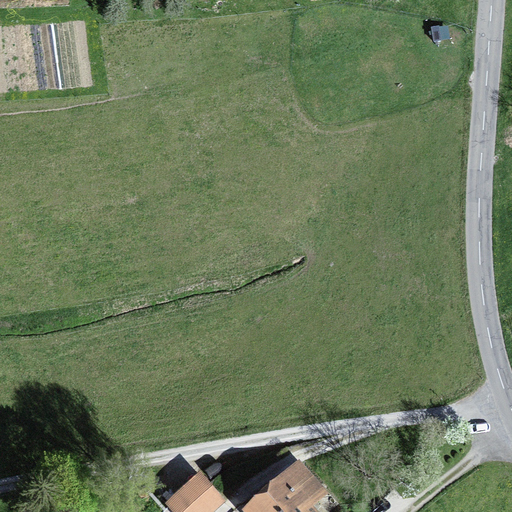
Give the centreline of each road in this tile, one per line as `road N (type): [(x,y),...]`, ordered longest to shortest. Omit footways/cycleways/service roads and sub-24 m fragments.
road 1 (track): [(506,399),(0,485)]
road 2 (tertiary): [(491,0),(481,284),(511,416)]
